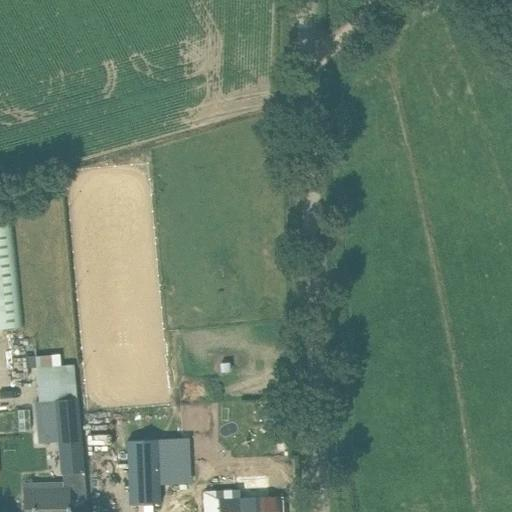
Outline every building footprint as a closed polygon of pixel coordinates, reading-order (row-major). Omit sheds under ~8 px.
[(6,209),(0,210),(0,328),(20,326),(6,209)] [(40,401),(34,401),(37,442),(59,440),(59,443),(64,443),(67,473),(84,471),(74,364),(61,365),(60,354),(36,356),(40,401)] [(270,404),(269,427),(286,428),(287,405),(270,404)] [(157,439),(127,440),(129,504),(160,503),(159,484),(157,439)] [(222,474),(221,459),(197,460),(198,475),(222,474)] [(64,483),(24,483),(24,511),(69,511),(69,494),(86,494),(84,471),(67,473),(64,473),(64,483)] [(240,490),(204,492),(204,511),(278,511),(278,496),(240,498),(240,490)]
